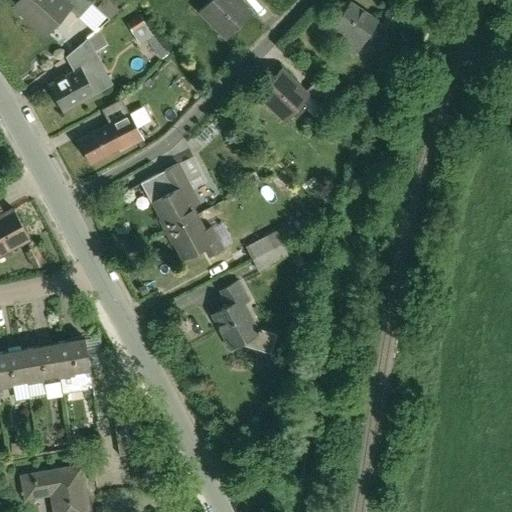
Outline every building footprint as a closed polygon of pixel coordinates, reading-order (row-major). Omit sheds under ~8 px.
[(63,0),(12,0),(8,5),(41,36),(66,11),(70,6),(63,0)] [(63,0),(70,6),(66,11),(74,18),(88,3),(84,0),(63,0)] [(110,18),(119,7),(111,0),(99,0),(95,5),(110,18)] [(204,0),(196,8),(225,36),(250,10),(240,0),(204,0)] [(347,0),(346,0),(329,25),(358,45),(376,20),(347,0)] [(398,6),(386,2),(378,24),(391,28),(398,6)] [(77,25),(62,37),(70,47),(105,18),(101,12),(80,29),(77,25)] [(138,20),(125,27),(134,41),(146,34),(138,20)] [(78,66),(93,95),(110,86),(91,51),(103,45),(95,30),(62,58),(69,71),(78,66)] [(43,84),(58,113),(93,95),(78,66),(69,71),(43,84)] [(280,66),(252,95),(281,122),(300,103),(309,94),(304,89),(280,66)] [(309,94),(300,103),(317,119),(338,97),(336,95),(318,78),(316,76),(304,89),(309,94)] [(134,90),(119,98),(101,107),(108,120),(115,135),(134,126),(125,110),(140,102),(134,90)] [(74,137),(89,166),(140,140),(134,126),(115,135),(108,120),(74,137)] [(196,137),(204,144),(218,130),(210,122),(196,137)] [(191,154),(177,161),(193,189),(206,182),(191,154)] [(140,185),(181,260),(203,248),(207,256),(223,248),(210,224),(204,227),(191,203),(198,199),(193,189),(177,161),(176,159),(162,167),(164,172),(140,185)] [(272,162),(265,168),(272,177),(280,170),(272,162)] [(239,177),(243,188),(255,183),(251,173),(239,177)] [(0,255),(28,241),(11,206),(2,211),(0,211),(0,255)] [(244,245),(256,269),(276,259),(279,264),(294,257),(285,240),(298,234),(291,221),(265,235),(260,226),(241,235),(246,244),(244,245)] [(227,303),(207,312),(227,354),(235,350),(232,343),(257,331),(254,326),(244,303),(248,301),(237,279),(220,287),(227,303)] [(263,330),(254,326),(257,331),(232,343),(235,350),(239,350),(243,351),(252,361),(258,365),(270,365),(276,359),(271,350),(271,343),(277,340),(278,334),(263,330)] [(0,388),(89,373),(82,332),(0,346),(0,388)] [(153,445),(138,448),(131,416),(111,419),(118,456),(130,454),(135,477),(158,473),(153,445)] [(88,511),(80,462),(17,473),(21,499),(48,495),(50,511),(88,511)]
